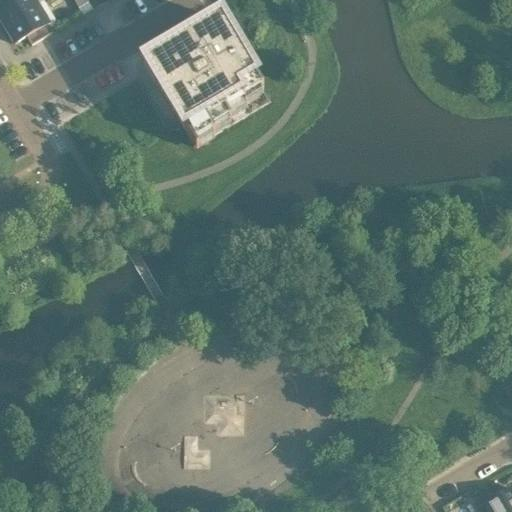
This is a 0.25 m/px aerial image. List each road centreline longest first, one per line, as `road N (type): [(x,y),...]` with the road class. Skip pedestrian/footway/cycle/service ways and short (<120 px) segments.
road 1 (residential): [(198,0),(18,108)]
road 2 (residential): [(0,207),(54,170),(18,108)]
